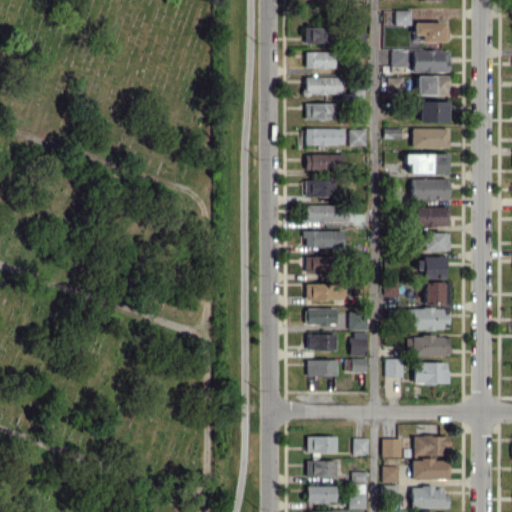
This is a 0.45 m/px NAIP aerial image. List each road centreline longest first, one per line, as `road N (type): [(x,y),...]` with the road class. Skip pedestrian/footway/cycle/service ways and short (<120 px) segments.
road 1 (residential): [(267,0),(268,511)]
road 2 (residential): [(481,0),(480,511)]
road 3 (residential): [(268,409),(511,411)]
